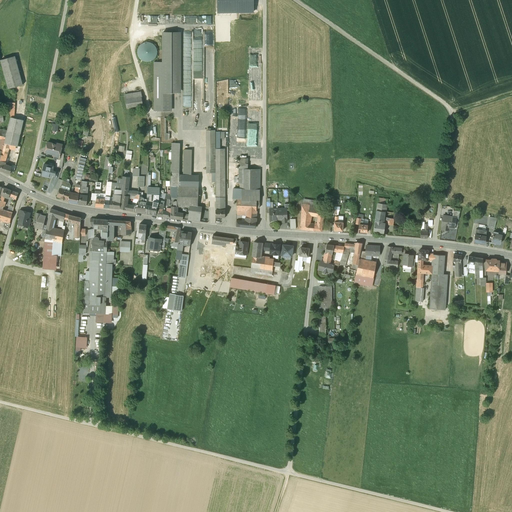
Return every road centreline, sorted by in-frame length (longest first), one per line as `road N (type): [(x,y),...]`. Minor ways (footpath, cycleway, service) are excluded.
road 1 (tertiary): [(511,257),(71,211),(22,189)]
road 2 (track): [(446,511),(0,402)]
road 3 (track): [(294,0),(451,110),(433,243)]
road 4 (track): [(274,511),(287,472),(316,237)]
road 5 (track): [(264,0),(263,232)]
road 6 (track): [(67,0),(25,190)]
road 7 (track): [(202,451),(228,292)]
